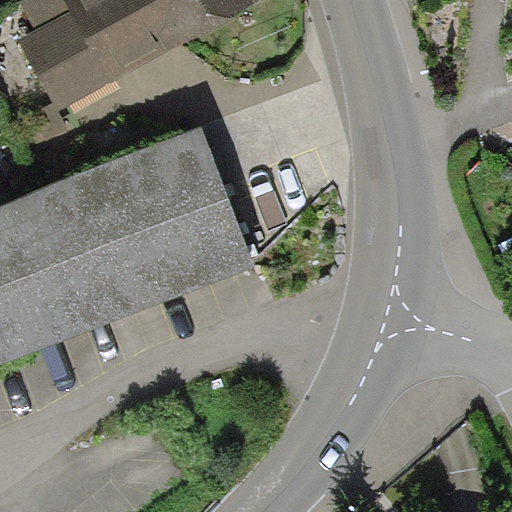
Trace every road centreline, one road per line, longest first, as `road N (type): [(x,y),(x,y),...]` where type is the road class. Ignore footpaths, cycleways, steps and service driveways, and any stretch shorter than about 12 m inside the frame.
road 1 (residential): [(351,0),(371,59),(403,232),(389,319)]
road 2 (residential): [(389,319),(359,395),(265,511)]
